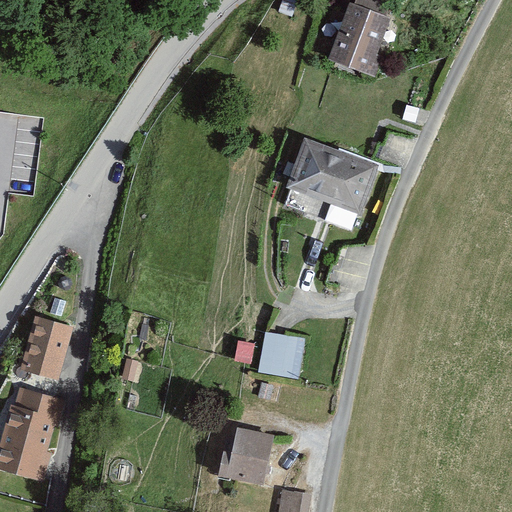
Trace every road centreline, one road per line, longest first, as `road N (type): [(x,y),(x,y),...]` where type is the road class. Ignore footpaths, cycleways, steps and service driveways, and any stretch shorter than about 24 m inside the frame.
road 1 (residential): [(495,0),(389,226),(326,511)]
road 2 (residential): [(81,189),(90,263),(50,511)]
road 3 (tertiary): [(218,0),(81,189)]
road 4 (tertiary): [(81,189),(0,314)]
